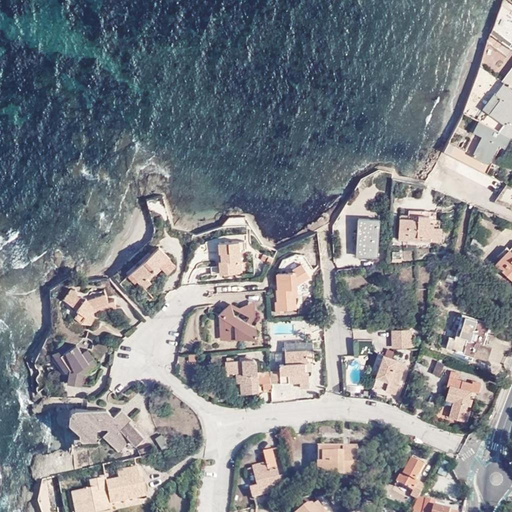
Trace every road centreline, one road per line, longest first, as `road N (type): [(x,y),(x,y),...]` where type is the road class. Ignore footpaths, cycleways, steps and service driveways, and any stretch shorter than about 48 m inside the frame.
road 1 (residential): [(462,447),(337,404),(220,432)]
road 2 (residential): [(220,432),(155,362),(190,285)]
